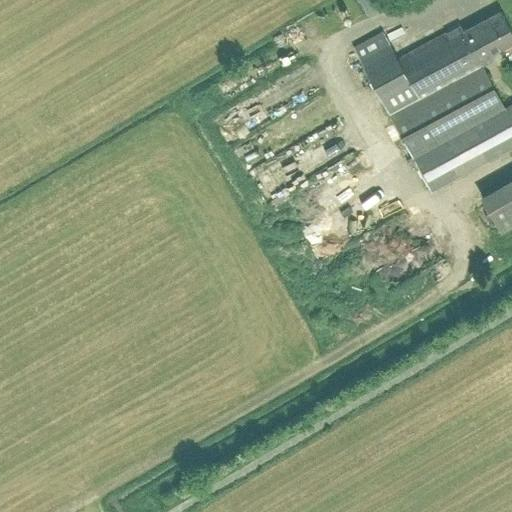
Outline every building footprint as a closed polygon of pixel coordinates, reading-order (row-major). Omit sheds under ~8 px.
[(360,0),(368,13),(391,0),(395,8),(410,0),(360,0)] [(511,40),(511,32),(500,10),(463,30),(460,24),(398,57),(384,30),(355,46),(363,62),(430,189),(456,175),(511,144),(511,102),(503,107),(481,64),(492,58),(489,53),(511,40)] [(243,96),(243,82),(220,82),(219,96),(243,96)] [(372,157),(378,172),(393,166),(388,151),(372,157)] [(511,177),(481,195),(500,231),(511,223),(511,177)] [(320,188),(302,195),(306,204),(324,198),(320,188)]
